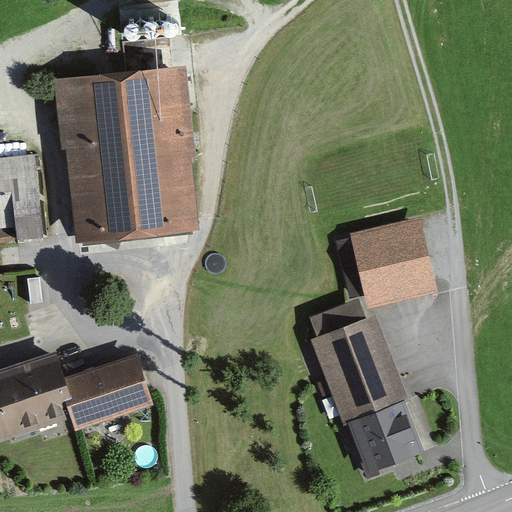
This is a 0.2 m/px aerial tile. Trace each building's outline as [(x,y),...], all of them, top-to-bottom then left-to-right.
[(200,224),(185,64),(62,76),(78,235),(200,224)] [(47,237),(37,153),(0,157),(0,228),(16,227),(18,240),(47,237)] [(371,304),(437,290),(421,218),(355,233),(371,304)] [(427,433),(380,315),(371,319),(363,299),(308,321),(349,424),(361,419),(381,468),(419,453),(414,439),(427,433)] [(78,426),(154,402),(138,352),(85,369),(76,341),(0,364),(0,436),(74,413),(78,426)]
